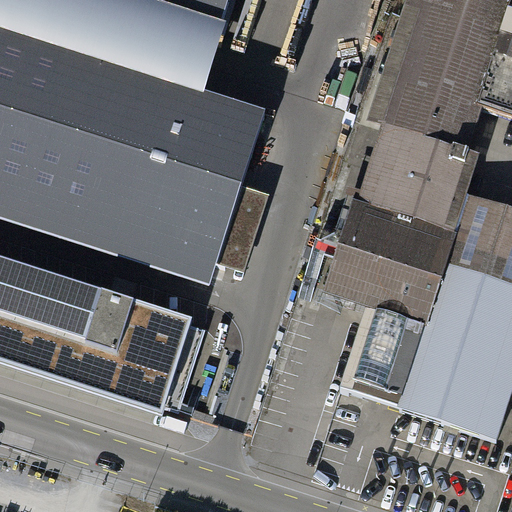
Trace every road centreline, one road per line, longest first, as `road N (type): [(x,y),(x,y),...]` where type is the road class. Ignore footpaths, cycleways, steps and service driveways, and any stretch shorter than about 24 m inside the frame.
road 1 (unclassified): [(0,419),(287,511)]
road 2 (unknown): [(347,511),(391,435),(489,471),(494,485),(484,511)]
